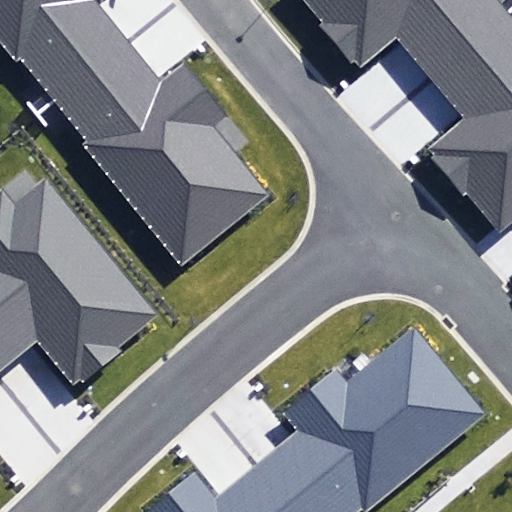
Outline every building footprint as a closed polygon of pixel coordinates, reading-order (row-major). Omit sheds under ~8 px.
[(56,101),(129,42),(95,0),(0,0),(0,43),(14,60),(19,56),(56,101)] [(431,78),(509,12),(498,0),(302,0),(321,22),(318,25),(350,63),(354,60),(360,68),(397,37),(431,78)] [(498,231),(511,220),(511,15),(509,12),(431,78),(464,119),(430,147),(436,154),(431,158),(463,197),(467,194),(498,231)] [(161,81),(129,42),(56,101),(87,139),(81,144),(180,267),(268,196),(213,128),(227,117),(183,63),(161,81)] [(0,357),(30,333),(72,385),(80,378),(85,384),(123,353),(119,347),(158,316),(44,178),(14,203),(3,190),(0,191),(0,357)] [(485,415),(414,329),(348,383),(336,369),(282,413),(296,430),(255,465),(293,511),(356,511),(362,507),(366,511),(485,415)] [(293,511),(255,465),(215,497),(195,473),(147,511),(293,511)]
